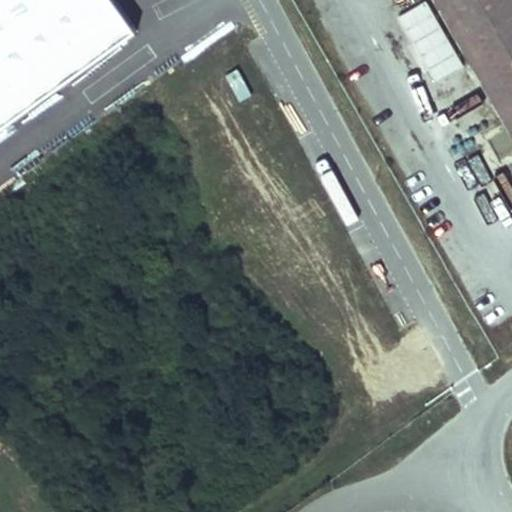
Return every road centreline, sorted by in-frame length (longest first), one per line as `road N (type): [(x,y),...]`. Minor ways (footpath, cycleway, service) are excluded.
road 1 (unknown): [(511,244),(354,0)]
road 2 (track): [(362,511),(480,421)]
road 3 (unclassified): [(511,395),(480,421),(511,493)]
